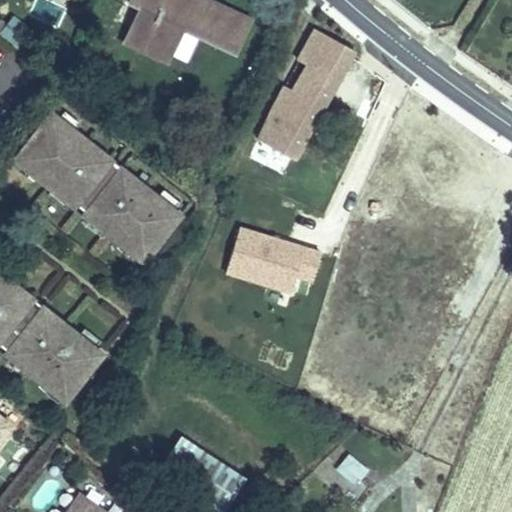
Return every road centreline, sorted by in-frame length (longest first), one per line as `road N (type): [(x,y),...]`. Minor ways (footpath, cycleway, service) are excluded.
road 1 (unknown): [(417,55),(334,221),(299,211)]
road 2 (secondary): [(350,0),(511,129)]
